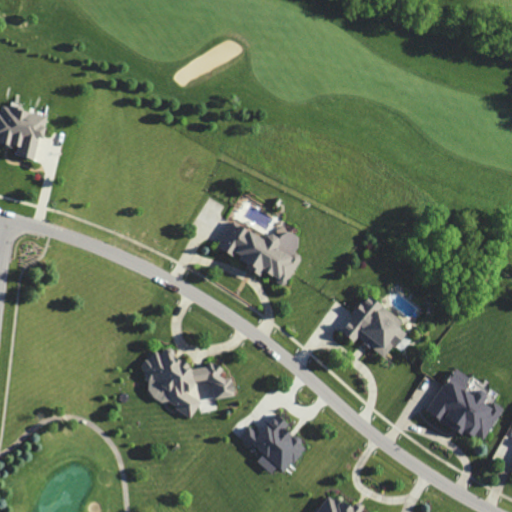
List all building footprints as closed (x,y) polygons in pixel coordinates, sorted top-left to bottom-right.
[(0,142),(16,146),(13,155),(33,159),(43,114),(0,103),(0,142)] [(282,286),(297,256),(290,253),(298,238),(282,229),(277,238),(263,231),(260,237),(232,222),(217,252),(282,286)] [(355,338),(380,357),(405,325),(365,294),(337,331),(351,342),(355,338)] [(188,418),(199,401),(186,393),(197,376),(210,385),(221,369),(207,360),(199,373),(162,349),(159,354),(152,349),(137,371),(167,392),(162,400),(188,418)] [(424,411),(479,444),(503,404),(448,371),(424,411)] [(306,447),(274,415),(248,441),(280,473),(306,447)] [(360,511),(363,507),(351,501),(348,506),(326,493),(314,511),(360,511)]
